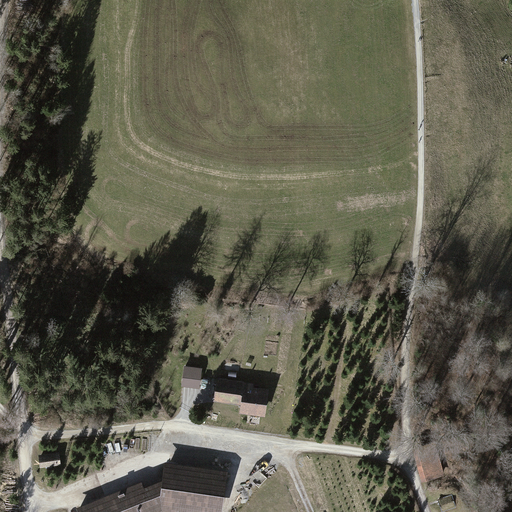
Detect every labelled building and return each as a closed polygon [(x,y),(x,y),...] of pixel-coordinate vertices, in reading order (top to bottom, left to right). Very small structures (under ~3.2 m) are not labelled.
[(200,368),(185,366),(183,384),(198,386),(200,368)] [(263,412),(266,389),(253,388),(254,384),(218,379),(215,398),(240,402),(240,399),(243,400),(242,409),(263,412)] [(418,446),(426,478),(442,474),(434,442),(418,446)] [(59,453),(40,456),(42,467),(61,464),(59,453)] [(140,483),(80,508),(81,511),(151,511),(162,508),(173,510),(174,501),(219,508),(223,475),(167,467),(166,477),(141,487),(140,483)] [(439,499),(443,510),(455,506),(451,495),(439,499)]
